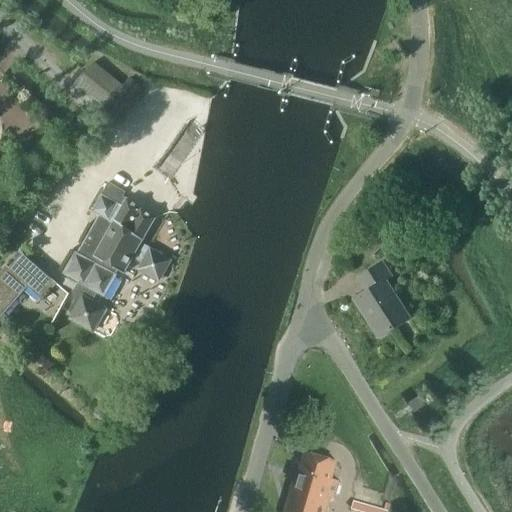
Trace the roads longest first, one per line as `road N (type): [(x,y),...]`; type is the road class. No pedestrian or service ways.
road 1 (residential): [(300,306),(319,238),(405,115),(417,67),(419,0)]
road 2 (unclassified): [(438,511),(300,306)]
road 3 (residential): [(244,511),(300,306)]
road 4 (residential): [(119,132),(0,27)]
road 5 (unknown): [(491,511),(466,448),(486,411),(511,392)]
